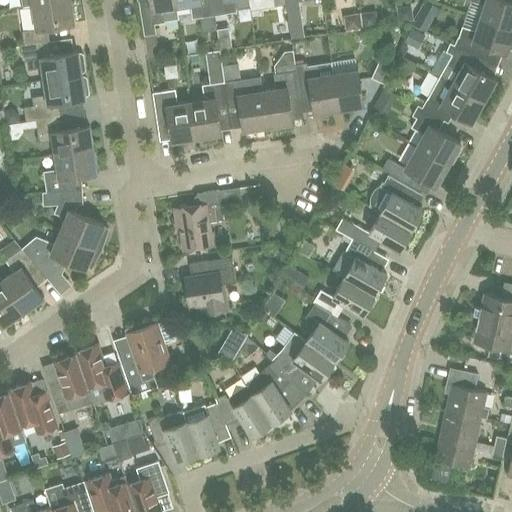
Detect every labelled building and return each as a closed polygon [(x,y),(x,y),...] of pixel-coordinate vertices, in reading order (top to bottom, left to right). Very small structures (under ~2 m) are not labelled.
[(69,0),(64,0),(32,5),(36,28),(21,30),(24,44),(20,45),(48,41),(46,27),(73,23),(69,0)] [(143,34),(155,33),(153,23),(164,22),(162,7),(176,5),(174,0),(140,0),(138,0),(143,34)] [(213,14),(211,0),(174,0),(176,5),(189,3),(191,18),(199,16),(201,32),(216,30),(213,14)] [(234,0),(211,0),(213,14),(236,11),(234,0)] [(262,0),(263,7),(285,3),(286,8),(284,0),(262,0)] [(284,0),(286,8),(297,6),(296,0),(284,0)] [(470,0),(483,4),(479,17),(511,27),(511,1),(507,0),(470,0)] [(421,11),(415,22),(427,28),(433,17),(421,11)] [(449,42),(477,55),(481,44),(506,52),(507,48),(509,49),(511,48),(511,45),(511,27),(479,17),(475,30),(461,26),(458,36),(457,36),(453,44),(449,42)] [(50,54),(48,41),(20,45),(22,59),(27,58),(28,69),(41,67),(43,79),(80,74),(80,72),(83,71),(85,69),(82,54),(80,52),(77,52),(77,50),(50,54)] [(439,75),(483,100),(495,78),(473,66),(477,55),(449,42),(445,51),(451,54),(446,63),(439,75)] [(383,83),(393,60),(381,54),(371,77),(383,83)] [(331,61),(306,65),(306,62),(294,64),(295,70),(298,89),(309,87),(313,112),(338,108),(332,73),(331,61)] [(332,73),(338,108),(362,104),(357,69),(332,73)] [(261,90),(267,125),(292,121),(288,96),(299,94),(298,89),(295,70),(273,73),(275,88),(261,90)] [(223,81),(227,106),(238,104),(242,129),(267,125),(261,90),(248,92),(247,84),(242,78),(235,79),(224,81),(223,72),(222,73),(223,81)] [(80,74),(43,79),(46,94),(31,96),(33,105),(23,106),(25,120),(60,115),(58,101),(84,97),(84,95),(86,95),(88,92),(86,77),(83,75),(81,76),(80,74)] [(470,122),(483,100),(439,75),(421,107),(417,104),(443,119),(448,109),(470,122)] [(190,101),(195,136),(220,132),(216,107),(227,106),(223,81),(217,82),(209,83),(201,84),(203,99),(190,101)] [(195,136),(190,101),(176,103),(174,88),(152,92),(156,117),(167,115),(171,140),(195,136)] [(437,129),(443,119),(417,104),(411,114),(415,117),(410,126),(423,133),(416,145),(447,163),(448,162),(450,163),(452,162),(460,149),(459,146),(457,145),(460,141),(437,129)] [(62,129),(60,115),(25,120),(25,121),(35,119),(38,142),(53,139),(55,154),(92,148),(88,125),(62,129)] [(447,163),(416,145),(404,167),(387,157),(381,168),(407,182),(413,172),(435,185),(447,163)] [(43,171),(46,191),(82,189),(81,174),(95,172),(92,148),(55,154),(57,169),(43,171)] [(387,174),(380,186),(378,185),(374,188),(371,192),(369,197),(369,203),(368,205),(379,211),(410,229),(411,228),(414,227),(418,220),(417,217),(422,208),(414,204),(420,193),(387,174)] [(59,231),(100,248),(108,228),(102,225),(103,223),(74,211),(77,203),(82,203),(82,189),(46,191),(42,191),(43,205),(57,204),(54,213),(60,215),(63,222),(59,231)] [(196,193),(193,197),(194,205),(174,208),(176,222),(179,222),(183,249),(209,245),(207,234),(210,234),(209,221),(223,219),(218,189),(196,193)] [(410,229),(379,211),(368,231),(342,216),(335,229),(349,237),(384,257),(384,256),(369,248),(376,236),(399,249),(404,240),(407,240),(411,233),(410,229)] [(91,268),(100,248),(59,231),(54,243),(45,239),(41,248),(30,258),(46,277),(66,260),(84,268),(85,266),(91,268)] [(343,275),(343,276),(374,293),(374,292),(378,292),(382,285),(380,281),(385,273),(378,268),(384,257),(349,237),(351,238),(344,249),(343,248),(332,269),(343,275)] [(13,271),(1,280),(22,310),(42,297),(35,287),(46,277),(30,258),(21,248),(5,259),(13,271)] [(224,309),(222,298),(220,284),(235,282),(231,256),(188,263),(190,276),(184,276),(189,306),(195,305),(195,307),(204,306),(205,312),(224,309)] [(319,289),(312,300),(348,323),(348,322),(332,313),(340,301),(362,313),(367,305),(371,304),(375,297),(373,294),(374,293),(343,276),(332,296),(319,289)] [(0,320),(2,324),(22,310),(1,280),(0,280),(0,320)] [(511,282),(508,298),(484,293),(479,316),(511,323),(511,282)] [(313,329),(305,339),(334,360),(334,359),(338,359),(343,353),(341,349),(347,341),(340,336),(348,323),(312,300),(312,301),(315,302),(305,316),(307,324),(313,329)] [(511,335),(511,336),(511,334),(511,323),(479,316),(474,340),(498,345),(495,357),(511,360),(511,335)] [(157,385),(154,376),(150,366),(169,360),(163,343),(177,338),(170,318),(145,326),(144,323),(126,329),(127,332),(126,333),(134,358),(120,363),(131,394),(157,385)] [(280,349),(271,358),(299,388),(300,387),(287,375),(299,364),(320,379),(326,371),(330,370),(334,364),(333,360),(334,360),(305,339),(293,331),(280,349)] [(74,350),(92,401),(93,403),(122,393),(125,387),(116,361),(104,365),(97,343),(74,350)] [(92,401),(74,350),(74,351),(75,353),(53,361),(60,383),(48,387),(57,413),(92,401)] [(246,384),(271,422),(271,421),(275,422),(282,418),(282,414),(290,409),(285,401),(299,388),(271,358),(272,360),(256,375),(245,382),(246,384)] [(7,389),(20,428),(25,441),(26,440),(21,428),(20,425),(33,421),(36,432),(58,425),(46,390),(34,394),(30,381),(7,389)] [(489,407),(483,405),(487,390),(451,382),(446,408),(481,416),(486,417),(489,407)] [(224,393),(214,397),(228,432),(229,432),(223,419),(237,413),(251,435),(260,429),(263,430),(270,426),(270,422),(271,422),(246,384),(227,397),(224,393)] [(12,445),(25,441),(20,428),(7,389),(8,392),(6,392),(5,390),(1,388),(0,388),(0,452),(13,448),(12,445)] [(511,396),(505,395),(503,405),(511,406),(511,396)] [(228,432),(214,397),(216,402),(204,406),(204,404),(183,411),(182,409),(181,409),(196,453),(197,453),(201,455),(208,453),(209,449),(219,446),(216,438),(228,432)] [(446,408),(440,433),(475,441),(481,416),(446,408)] [(196,454),(196,453),(181,409),(160,417),(159,414),(146,418),(154,441),(166,436),(174,461),(184,458),(187,460),(194,457),(196,454)] [(128,420),(132,434),(143,431),(139,417),(128,420)] [(131,453),(149,447),(140,433),(126,437),(131,453)] [(475,441),(440,433),(434,458),(469,466),(475,441)] [(494,445),(504,447),(506,437),(496,435),(494,445)] [(504,447),(494,445),(491,455),(501,458),(504,447)] [(123,475),(135,511),(160,511),(161,511),(155,496),(167,492),(156,460),(135,467),(139,479),(127,483),(124,475),(123,475)] [(135,511),(123,475),(110,479),(108,472),(87,480),(86,481),(96,511),(135,511)] [(49,506),(50,511),(87,511),(89,511),(81,489),(60,497),(63,505),(50,509),(49,506)] [(50,511),(49,506),(36,510),(32,499),(10,506),(11,511),(50,511)]
